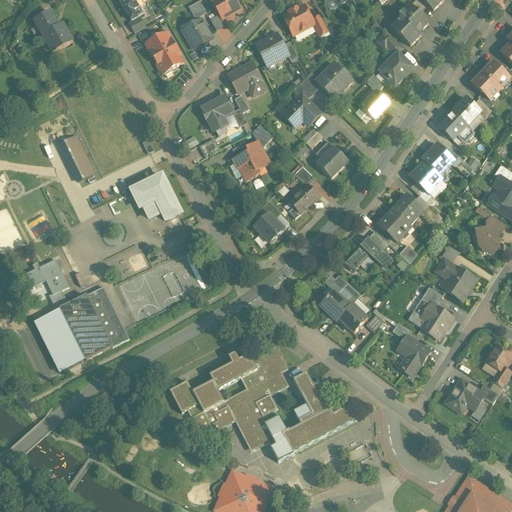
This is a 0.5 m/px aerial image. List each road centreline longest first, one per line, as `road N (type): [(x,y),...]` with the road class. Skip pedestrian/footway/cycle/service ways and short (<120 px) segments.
road 1 (tertiary): [(258,291),(346,212),(491,0)]
road 2 (tertiary): [(0,469),(73,405),(247,298)]
road 3 (residential): [(162,111),(165,139),(247,298)]
road 4 (residential): [(258,291),(293,329),(410,418)]
road 5 (residential): [(276,0),(182,103),(162,111)]
road 6 (residential): [(90,0),(143,95),(162,111)]
road 7 (residential): [(410,418),(479,314)]
road 8 (residential): [(410,418),(511,485)]
